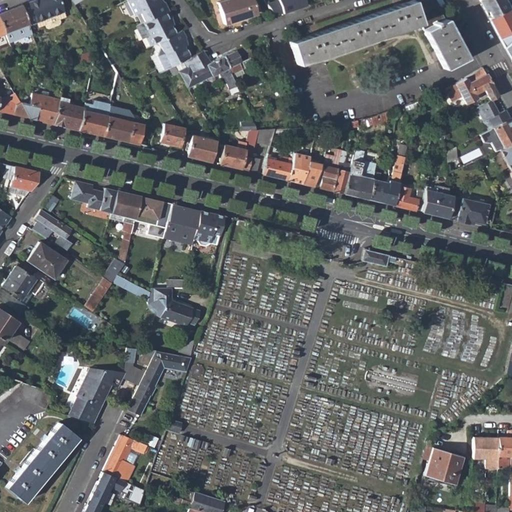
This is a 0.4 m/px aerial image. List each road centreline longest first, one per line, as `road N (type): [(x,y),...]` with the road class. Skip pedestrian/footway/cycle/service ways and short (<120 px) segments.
road 1 (residential): [(63,152),(511,258)]
road 2 (residential): [(350,0),(211,46),(177,0)]
